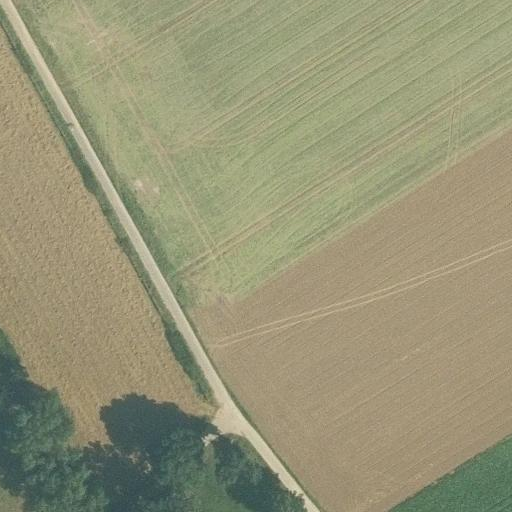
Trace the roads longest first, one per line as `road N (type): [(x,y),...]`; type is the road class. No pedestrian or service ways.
road 1 (track): [(3,0),(230,416),(309,511)]
road 2 (track): [(230,416),(176,459),(133,511)]
